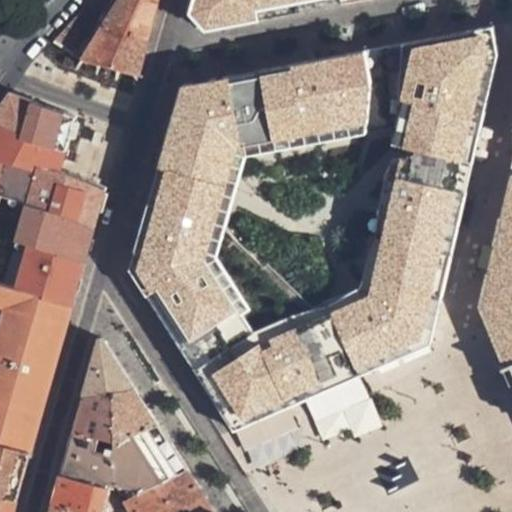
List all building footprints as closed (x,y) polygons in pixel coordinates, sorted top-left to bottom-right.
[(158,4),(151,0),(90,0),(55,39),(86,52),(138,73),(158,4)] [(195,0),(194,7),(207,25),(339,0),(195,0)] [(511,28),(511,6),(181,69),(170,132),(139,233),(127,274),(144,302),(157,321),(231,434),(439,348),(511,28)] [(41,103),(11,92),(0,107),(0,125),(27,136),(31,138),(41,103)] [(76,116),(41,103),(31,138),(66,151),(76,116)] [(27,136),(0,125),(0,187),(9,191),(19,196),(27,178),(34,160),(19,155),(27,136)] [(60,169),(66,151),(31,138),(27,136),(19,155),(34,160),(47,164),(60,169)] [(95,227),(106,187),(60,169),(47,164),(34,160),(27,178),(19,196),(33,201),(95,227)] [(511,166),(478,302),(502,361),(511,356),(511,166)] [(0,187),(0,217),(9,191),(0,187)] [(95,227),(33,201),(19,196),(0,249),(0,283),(8,286),(21,243),(31,246),(85,262),(95,227)] [(73,304),(85,262),(31,246),(19,289),(73,304)] [(0,283),(0,304),(6,306),(0,325),(0,443),(31,452),(73,304),(19,289),(8,286),(0,283)] [(109,394),(136,390),(103,340),(102,338),(100,338),(98,339),(83,397),(109,394)] [(511,362),(502,367),(510,384),(511,383),(511,362)] [(158,425),(136,390),(109,394),(116,444),(158,425)] [(109,394),(83,397),(73,433),(116,444),(109,394)] [(187,471),(158,425),(116,444),(73,433),(61,475),(109,489),(117,491),(124,503),(187,471)] [(0,495),(18,501),(31,452),(0,443),(0,495)] [(213,511),(187,471),(124,503),(129,511),(213,511)] [(61,475),(54,504),(80,511),(104,511),(109,489),(61,475)] [(0,511),(14,511),(18,501),(0,495),(0,511)]
